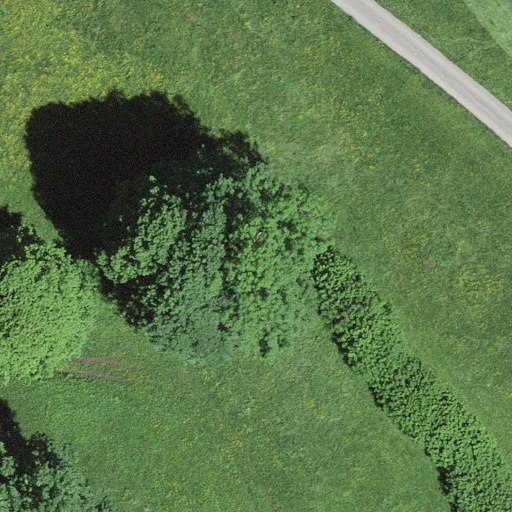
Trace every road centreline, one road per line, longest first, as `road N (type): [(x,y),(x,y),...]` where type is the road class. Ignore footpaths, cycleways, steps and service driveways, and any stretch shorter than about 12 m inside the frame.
road 1 (track): [(266,511),(226,417),(174,378),(0,352)]
road 2 (unclassified): [(511,137),(354,0)]
